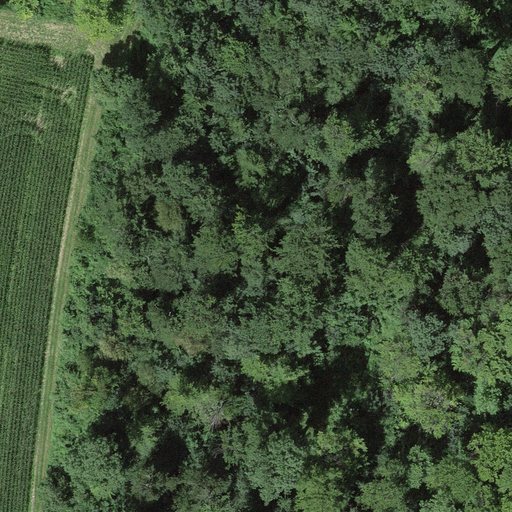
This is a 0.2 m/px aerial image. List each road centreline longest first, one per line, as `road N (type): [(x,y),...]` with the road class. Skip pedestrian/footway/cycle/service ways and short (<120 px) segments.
road 1 (track): [(39,511),(47,392),(109,45),(127,0)]
road 2 (track): [(285,511),(341,378),(511,56)]
